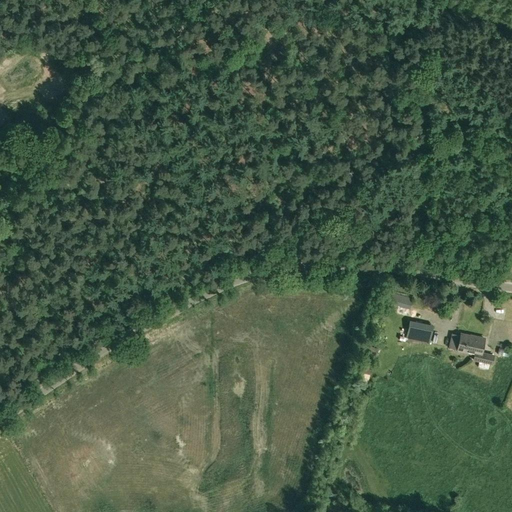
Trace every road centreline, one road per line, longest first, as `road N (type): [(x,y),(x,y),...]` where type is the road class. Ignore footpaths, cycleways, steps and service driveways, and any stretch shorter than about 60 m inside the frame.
road 1 (unclassified): [(511,286),(415,268),(255,276),(138,331),(0,423)]
road 2 (track): [(438,0),(404,186),(415,268)]
